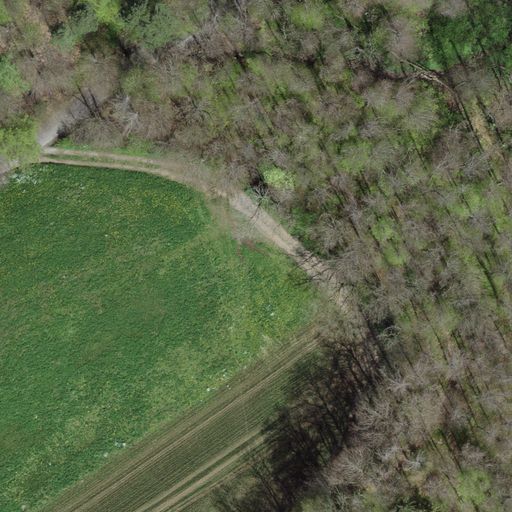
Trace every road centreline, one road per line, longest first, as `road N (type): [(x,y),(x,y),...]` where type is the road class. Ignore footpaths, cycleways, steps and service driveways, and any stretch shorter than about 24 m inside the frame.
road 1 (track): [(197,20),(415,280),(437,362),(419,436),(386,511)]
road 2 (track): [(25,151),(143,165),(210,184),(249,207),(347,307)]
road 3 (unclassified): [(227,0),(155,48),(54,135),(0,166)]
